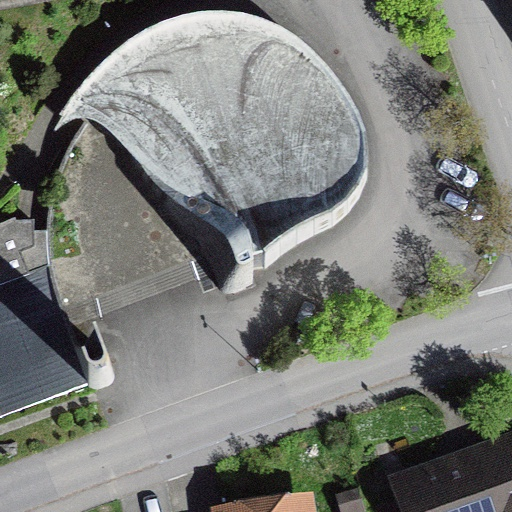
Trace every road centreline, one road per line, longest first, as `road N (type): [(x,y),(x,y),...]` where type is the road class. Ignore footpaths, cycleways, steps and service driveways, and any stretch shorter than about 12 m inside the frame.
road 1 (residential): [(511,317),(379,356),(0,496)]
road 2 (residential): [(469,0),(511,133)]
